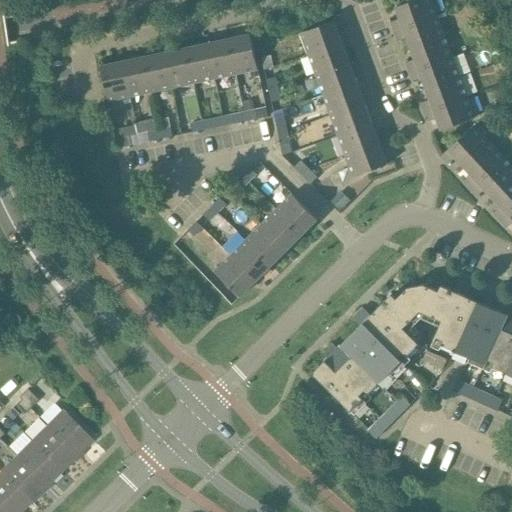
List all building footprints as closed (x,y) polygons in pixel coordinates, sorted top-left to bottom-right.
[(395,31),(437,16),(431,0),(415,0),(396,7),(400,19),(391,22),(395,31)] [(407,37),(411,48),(445,36),(437,16),(395,31),(398,41),(407,37)] [(301,33),(309,54),(342,42),(335,21),(301,33)] [(251,34),(229,39),(236,74),(258,70),(251,34)] [(409,72),(452,56),(445,36),(411,48),(415,59),(406,63),(409,72)] [(208,44),(215,79),(236,74),(229,39),(208,44)] [(342,42),(309,54),(316,75),(350,62),(342,42)] [(187,48),(194,83),(215,79),(208,44),(187,48)] [(165,53),(173,88),(194,83),(187,48),(165,53)] [(152,92),(173,88),(165,53),(144,57),(152,92)] [(274,68),(271,56),(262,58),(265,70),(274,68)] [(426,89),(460,77),(452,56),(409,72),(413,81),(422,78),(426,89)] [(130,97),(152,92),(144,57),(123,62),(130,97)] [(130,97),(123,62),(101,66),(109,101),(130,97)] [(316,75),(324,95),(357,83),(350,62),(316,75)] [(269,91),(279,89),(276,77),(267,79),(269,91)] [(424,113),(467,97),(460,77),(426,89),(430,100),(421,103),(424,113)] [(324,95),(331,115),(365,103),(357,83),(324,95)] [(279,89),(269,91),(272,102),(281,100),(279,89)] [(467,97),(424,113),(428,122),(437,118),(441,130),(475,118),(467,97)] [(247,101),(242,102),(244,111),(246,121),(258,118),(256,109),(254,109),(252,100),(247,101)] [(331,115),(339,136),(372,123),(365,103),(331,115)] [(244,111),(232,114),(234,123),(246,121),(244,111)] [(202,120),(204,130),(216,128),(213,118),(202,120)] [(275,121),(278,132),(287,130),(285,119),(275,121)] [(204,130),(202,120),(190,123),(192,133),(204,130)] [(339,136),(346,156),(380,144),(372,123),(339,136)] [(463,166),(490,142),(475,126),(441,157),(448,164),(455,157),(463,166)] [(171,127),(159,129),(161,139),(173,136),(171,127)] [(161,139),(159,129),(148,132),(150,141),(161,139)] [(290,142),(287,130),(278,132),(280,144),(290,142)] [(130,146),(128,136),(116,139),(118,148),(130,146)] [(504,158),(490,142),(463,166),(472,175),(464,182),(471,189),(504,158)] [(387,164),(380,144),(346,156),(354,177),(387,164)] [(511,180),(511,165),(504,158),(471,189),(478,196),(485,189),(493,198),(511,180)] [(294,167),(302,175),(309,168),(300,160),(294,167)] [(242,175),(249,182),(257,173),(250,166),(242,175)] [(309,168),(302,175),(311,184),(318,177),(309,168)] [(241,190),(249,182),(242,175),(233,183),(241,190)] [(511,209),(511,180),(493,198),(501,207),(494,214),(500,221),(511,209)] [(277,210),(302,235),(318,219),(292,194),(277,210)] [(220,197),(211,205),(218,213),(227,204),(220,197)] [(218,213),(211,205),(203,214),(210,221),(218,213)] [(511,209),(500,221),(507,228),(511,223),(511,209)] [(261,225),(287,250),(302,235),(277,210),(261,225)] [(204,228),(197,221),(188,229),(195,237),(204,228)] [(261,225),(246,240),(271,266),(287,250),(261,225)] [(246,240),(231,256),(256,281),(271,266),(246,240)] [(256,281),(231,256),(215,271),(241,297),(256,281)] [(471,287),(459,281),(454,291),(442,285),(439,291),(424,284),(416,286),(421,311),(443,320),(434,341),(458,352),(470,357),(492,308),(467,296),(471,287)] [(421,311),(416,286),(408,287),(397,299),(392,294),(371,315),(364,308),(354,317),(361,325),(352,334),(390,372),(419,343),(404,328),(421,311)] [(470,357),(511,376),(511,316),(492,308),(470,357)] [(390,372),(352,334),(337,349),(332,343),(323,352),(329,357),(312,374),(350,412),(390,372)] [(458,379),(453,391),(460,393),(465,382),(458,379)] [(465,382),(460,393),(466,396),(471,385),(465,382)] [(477,388),(471,385),(466,396),(472,399),(477,388)] [(479,402),(484,391),(477,388),(472,399),(479,402)] [(21,400),(29,408),(38,399),(27,389),(19,397),(22,400),(21,400)] [(485,405),(490,394),(484,391),(479,402),(485,405)] [(491,408),(496,397),(490,394),(485,405),(491,408)] [(402,396),(398,401),(406,409),(411,404),(402,396)] [(503,399),(496,397),(491,408),(498,411),(503,399)] [(25,412),(29,408),(21,400),(17,405),(25,412)] [(393,406),(401,414),(406,409),(398,401),(393,406)] [(388,410),(396,419),(401,414),(393,406),(388,410)] [(62,410),(47,426),(77,456),(93,441),(62,410)] [(388,410),(383,415),(391,424),(396,419),(388,410)] [(378,420),(386,429),(391,424),(383,415),(378,420)] [(373,425),(381,433),(386,429),(378,420),(373,425)] [(376,438),(381,433),(373,425),(368,430),(376,438)] [(77,456),(47,426),(31,441),(62,472),(77,456)] [(23,432),(8,448),(16,456),(47,487),(62,472),(31,441),(23,432)] [(1,471),(31,502),(47,487),(16,456),(1,471)] [(0,501),(10,511),(21,511),(31,502),(1,471),(0,472),(0,501)] [(0,511),(10,511),(0,501),(0,511)]
